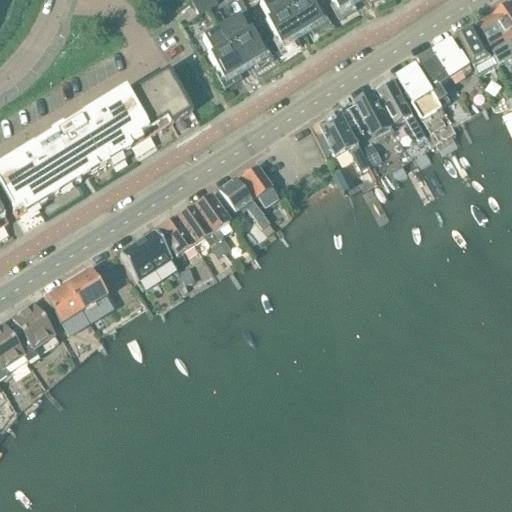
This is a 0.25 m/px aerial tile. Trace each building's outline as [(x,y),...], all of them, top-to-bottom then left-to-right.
[(212,0),(201,0),(200,1),(208,14),(217,8),(212,0)] [(280,50),(301,38),(277,0),(273,0),(259,9),(268,24),(265,26),(280,50)] [(302,0),(277,0),(301,38),(322,25),(307,0),(304,2),(302,0)] [(327,0),(337,16),(358,3),(356,0),(327,0)] [(199,19),(208,14),(200,1),(191,6),(199,19)] [(511,7),(493,19),(511,51),(511,7)] [(478,29),(489,48),(500,70),(511,62),(511,51),(493,19),(478,29)] [(237,22),(219,33),(243,72),(264,60),(250,35),(247,37),(237,22)] [(479,81),(500,70),(489,48),(485,50),(476,31),(458,40),(478,78),(479,81)] [(222,85),(243,72),(219,33),(202,44),(211,59),(208,61),(222,85)] [(452,45),(435,56),(452,83),(463,76),(466,79),(473,75),(470,71),(471,71),(462,57),(461,59),(452,45)] [(419,74),(442,111),(450,106),(448,101),(441,89),(451,83),(451,84),(452,83),(435,56),(432,52),(417,61),(424,72),(419,74)] [(417,70),(398,81),(415,107),(413,108),(423,125),(443,113),(442,111),(419,74),(417,70)] [(167,75),(146,88),(171,129),(192,116),(167,75)] [(413,119),(414,118),(394,84),(377,94),(396,128),(406,123),(418,145),(425,141),(413,119)] [(146,88),(125,101),(142,128),(150,141),(171,129),(146,88)] [(373,138),(391,129),(374,96),(356,105),(373,138)] [(0,196),(16,224),(150,141),(123,97),(83,121),(82,119),(29,152),(30,154),(0,171),(0,196)] [(370,171),(362,156),(358,149),(359,149),(342,114),(319,128),(325,139),(317,143),(326,160),(334,157),(337,162),(349,155),(355,166),(356,166),(361,177),(371,172),(370,171)] [(264,213),(278,203),(256,171),(240,182),(255,204),(257,202),(264,213)] [(251,207),(236,185),(234,183),(217,196),(234,220),(236,218),(239,219),(246,214),(261,234),(268,228),(252,207),(251,207)] [(210,202),(193,213),(210,240),(213,239),(217,245),(222,242),(232,236),(227,229),(210,202)] [(193,213),(176,224),(193,251),(194,251),(200,260),(201,261),(207,257),(205,253),(209,251),(217,245),(213,239),(210,240),(193,213)] [(193,251),(176,224),(158,236),(176,263),(193,251)] [(153,238),(119,261),(136,287),(171,265),(153,238)] [(65,290),(81,316),(106,301),(89,274),(65,290)] [(60,329),(81,316),(65,290),(44,303),(60,329)] [(6,333),(5,333),(22,359),(21,359),(27,367),(58,347),(33,309),(12,323),(14,327),(6,333)] [(0,385),(7,380),(27,367),(21,359),(22,359),(5,333),(6,333),(3,329),(0,331),(0,385)]
